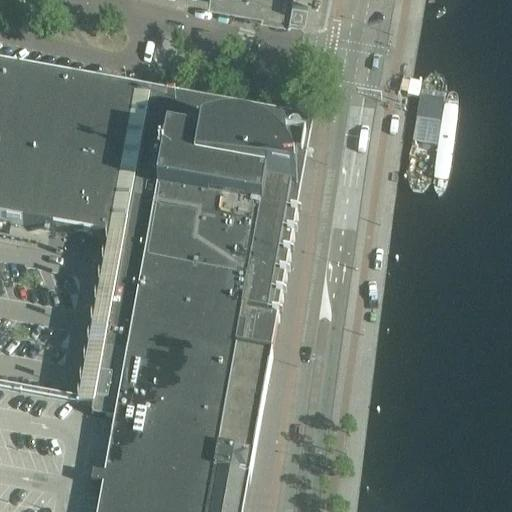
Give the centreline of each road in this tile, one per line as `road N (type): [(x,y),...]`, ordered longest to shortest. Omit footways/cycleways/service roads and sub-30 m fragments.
road 1 (secondary): [(350,62),(286,511)]
road 2 (secondary): [(311,511),(374,68)]
road 3 (residential): [(155,14),(139,56),(126,62),(0,34)]
